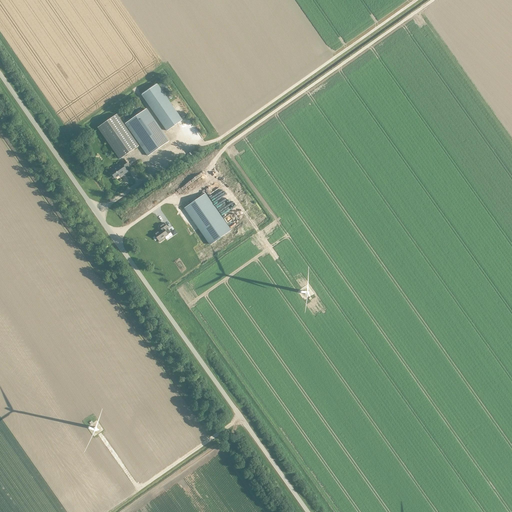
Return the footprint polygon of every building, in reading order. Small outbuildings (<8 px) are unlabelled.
[(182,120),(163,92),(157,85),(142,95),(148,103),(167,131),(182,120)] [(169,142),(146,110),(126,124),(149,156),(169,142)] [(139,146),(117,114),(98,128),(120,159),(139,146)] [(129,166),(124,159),(120,162),(121,163),(110,171),(113,175),(114,175),(116,178),(121,175),(121,176),(125,174),(124,173),(127,170),(125,168),(129,166)] [(134,167),(138,176),(143,174),(139,165),(134,167)] [(212,187),(207,190),(229,228),(235,225),(212,187)] [(210,244),(230,230),(205,194),(185,208),(210,244)] [(171,232),(168,228),(164,223),(159,227),(161,230),(154,234),(157,239),(159,241),(160,242),(165,238),(164,237),(168,234),(168,235),(168,234),(171,232)]
